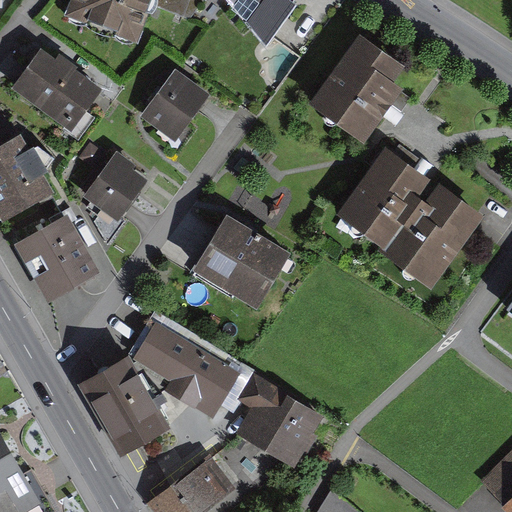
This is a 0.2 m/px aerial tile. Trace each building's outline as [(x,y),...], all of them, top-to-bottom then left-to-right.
[(76,0),(74,6),(145,38),(162,0),(76,0)] [(311,6),(302,0),(211,0),(281,49),(311,6)] [(316,92),(370,125),(395,85),(408,65),(353,31),(316,92)] [(18,81),(77,123),(105,82),(46,41),(18,81)] [(149,111),(183,130),(205,92),(171,72),(149,111)] [(0,142),(0,201),(3,208),(58,182),(30,127),(0,142)] [(88,197),(117,219),(143,183),(129,173),(131,169),(117,158),(88,197)] [(413,178),(387,159),(344,219),(431,282),(475,222),(413,178)] [(38,197),(45,217),(67,209),(59,189),(38,197)] [(22,248),(51,300),(95,275),(66,223),(22,248)] [(197,271),(254,306),(284,257),(256,240),(228,223),(197,271)] [(136,357),(221,405),(247,360),(162,312),(136,357)] [(93,372),(130,441),(166,422),(129,353),(93,372)] [(247,426),(304,452),(324,408),(267,382),(247,426)] [(0,511),(53,511),(30,471),(20,477),(0,441),(0,511)] [(156,489),(173,511),(200,511),(232,488),(205,452),(156,489)]
